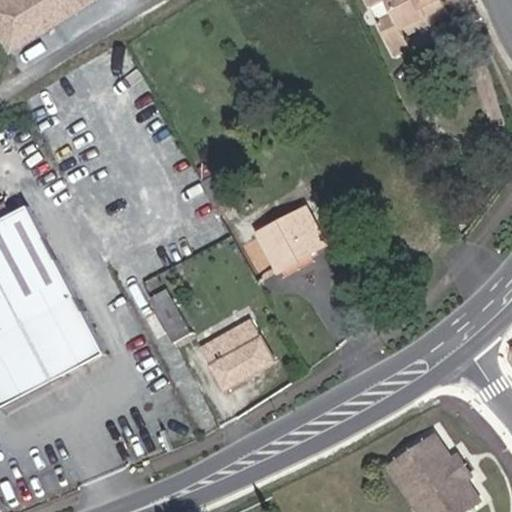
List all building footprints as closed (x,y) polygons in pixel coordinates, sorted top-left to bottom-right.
[(0,0),(0,31),(11,51),(105,0),(0,0)] [(450,12),(443,0),(368,0),(371,4),(379,0),(386,0),(394,15),(380,22),(395,54),(410,47),(405,35),(450,12)] [(237,207),(218,174),(204,181),(223,215),(237,207)] [(108,355),(31,206),(0,221),(0,402),(3,408),(108,355)] [(280,272),(328,247),(308,208),(260,233),(280,272)] [(193,332),(168,289),(152,299),(176,341),(193,332)] [(226,390),(277,362),(253,318),(201,346),(226,390)] [(466,511),(483,501),(468,480),(474,476),(459,454),(454,458),(437,434),(388,467),(419,511),(466,511)]
